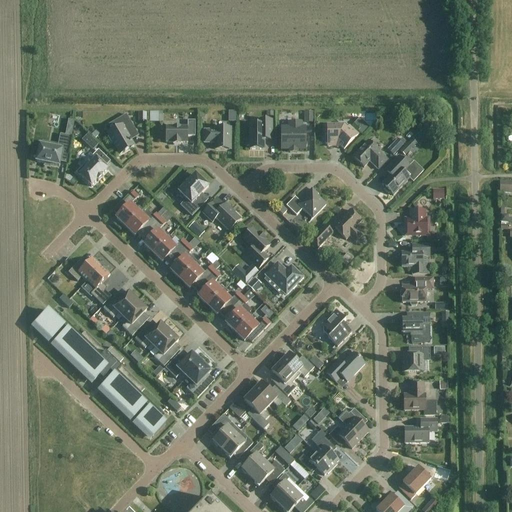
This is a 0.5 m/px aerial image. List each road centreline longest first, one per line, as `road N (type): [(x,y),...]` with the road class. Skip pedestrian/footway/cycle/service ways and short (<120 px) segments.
road 1 (residential): [(362,308),(380,283),(379,215),(372,206),(332,169),(269,169),(242,193)]
road 2 (residential): [(327,511),(383,454),(381,331),(362,308)]
road 3 (residential): [(250,369),(87,213)]
road 4 (residential): [(242,193),(202,159),(139,159),(87,213)]
road 5 (residential): [(34,351),(155,467)]
road 6 (residential): [(335,282),(242,193)]
road 7 (residential): [(250,369),(335,282)]
